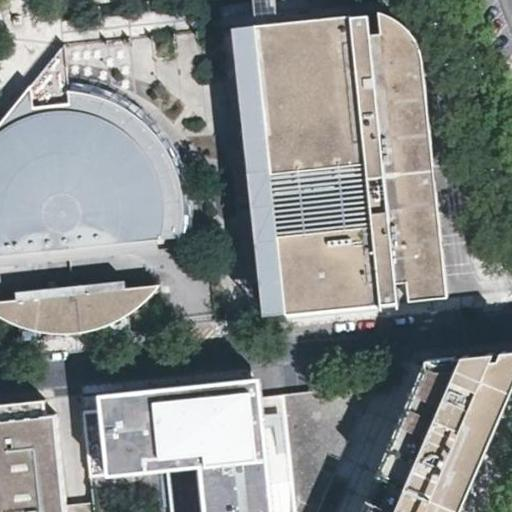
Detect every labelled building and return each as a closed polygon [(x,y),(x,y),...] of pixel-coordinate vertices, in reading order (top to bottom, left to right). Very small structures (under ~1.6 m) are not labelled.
[(254,0),(255,8),(257,25),(280,23),(278,6),(277,0),(254,0)] [(280,23),(257,25),(271,163),(368,153),(375,229),(350,231),(348,222),(294,228),(295,237),(278,239),(286,315),(399,304),(397,282),(407,281),(409,303),(445,299),(434,191),(421,76),(421,70),(418,50),(413,40),(406,30),(396,21),(383,12),(379,13),(382,32),(371,33),(369,14),(280,23)] [(257,25),(234,28),(264,318),(286,315),(278,239),(272,173),(271,163),(257,25)] [(64,45),(33,83),(36,106),(70,102),(69,89),(64,45)] [(105,99),(87,93),(69,89),(70,102),(36,106),(33,83),(0,123),(0,256),(175,239),(185,237),(186,215),(185,205),(182,188),(175,167),(171,156),(158,137),(143,120),(121,106),(105,99)] [(368,153),(271,163),(272,173),(358,165),(364,221),(348,222),(350,231),(375,229),(368,153)] [(0,267),(176,250),(175,239),(0,256),(0,267)] [(126,292),(125,284),(18,295),(18,302),(0,304),(0,320),(24,331),(41,335),(70,337),(97,332),(112,326),(127,319),(138,312),(152,300),(161,289),(126,292)] [(499,405),(506,388),(511,385),(511,352),(428,361),(380,470),(386,473),(376,497),(370,494),(362,511),(452,511),(455,505),(461,508),(505,408),(499,405)] [(82,397),(91,478),(198,469),(200,511),(294,511),(295,511),(283,398),(263,400),(260,379),(82,397)] [(373,387),(283,396),(283,398),(295,511),(318,511),(338,467),(321,459),(316,417),(362,412),(373,387)] [(66,511),(57,415),(47,416),(46,401),(0,405),(0,511),(66,511)] [(338,467),(362,412),(316,417),(321,459),(338,467)]
